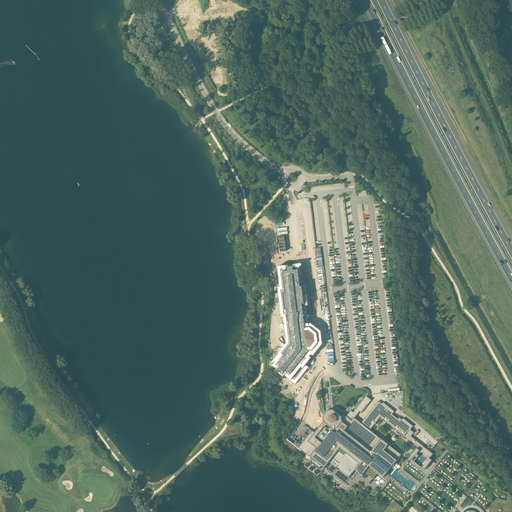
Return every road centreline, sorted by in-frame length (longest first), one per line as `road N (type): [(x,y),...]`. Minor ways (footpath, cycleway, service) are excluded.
road 1 (motorway): [(366,0),(511,279)]
road 2 (motorway): [(511,252),(381,0)]
road 3 (unclassified): [(154,0),(222,121),(284,173)]
